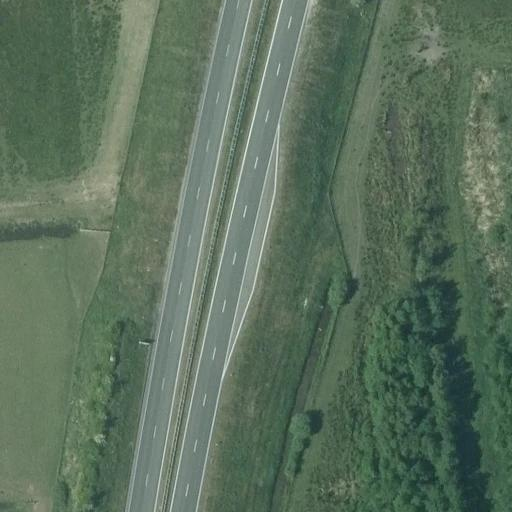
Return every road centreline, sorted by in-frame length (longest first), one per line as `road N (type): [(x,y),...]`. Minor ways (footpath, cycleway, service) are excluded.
road 1 (trunk): [(184,511),(296,0)]
road 2 (trunk): [(238,0),(141,511)]
